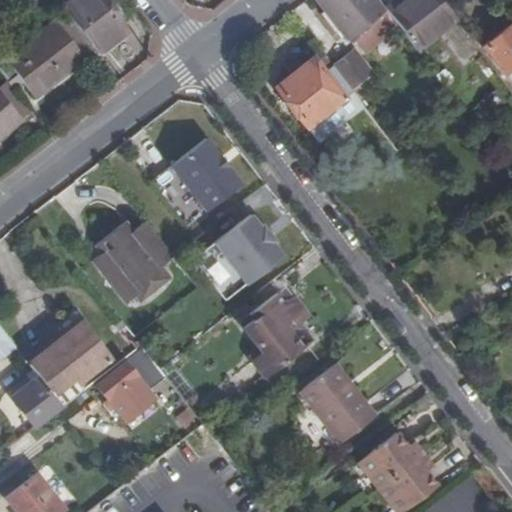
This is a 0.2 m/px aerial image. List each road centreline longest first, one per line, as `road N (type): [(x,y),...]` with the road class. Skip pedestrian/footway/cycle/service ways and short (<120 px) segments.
road 1 (residential): [(197,54),(511,463)]
road 2 (tertiary): [(197,54),(0,207)]
